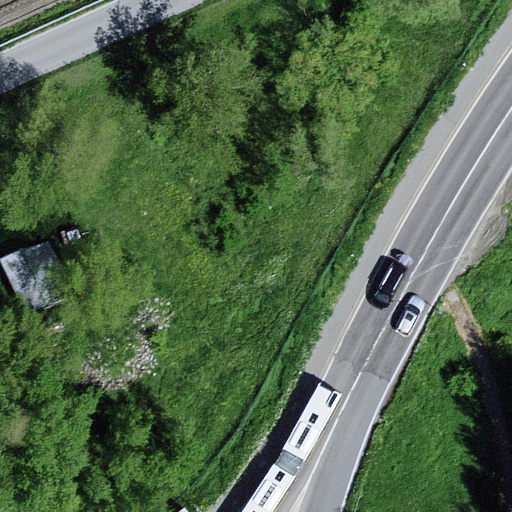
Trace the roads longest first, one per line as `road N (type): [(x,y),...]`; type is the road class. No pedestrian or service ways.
road 1 (primary): [(341,383),(460,180),(511,112)]
road 2 (unclassified): [(178,0),(0,79)]
road 3 (primary): [(341,383),(263,511)]
road 4 (primary): [(308,511),(341,383)]
